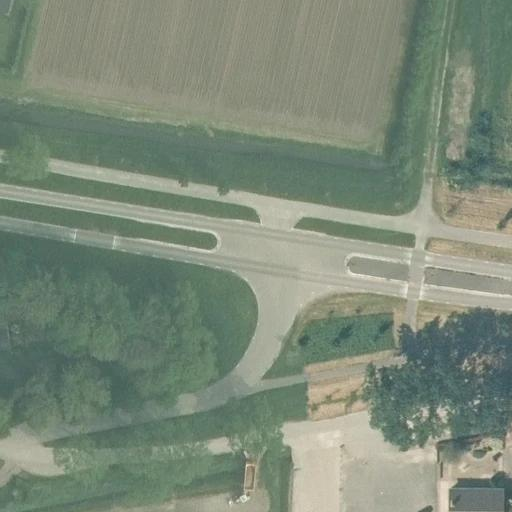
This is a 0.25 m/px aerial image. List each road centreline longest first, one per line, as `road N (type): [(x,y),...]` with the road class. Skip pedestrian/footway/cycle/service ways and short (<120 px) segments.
road 1 (unclassified): [(0,442),(48,458),(160,456),(511,391)]
road 2 (unclassified): [(0,441),(194,403),(232,388),(267,339),(283,273)]
road 3 (secondary): [(0,224),(283,273)]
road 4 (secondary): [(273,236),(0,192)]
road 5 (secondary): [(511,272),(273,236)]
road 6 (track): [(421,229),(450,0)]
road 7 (secondary): [(283,273),(511,303)]
